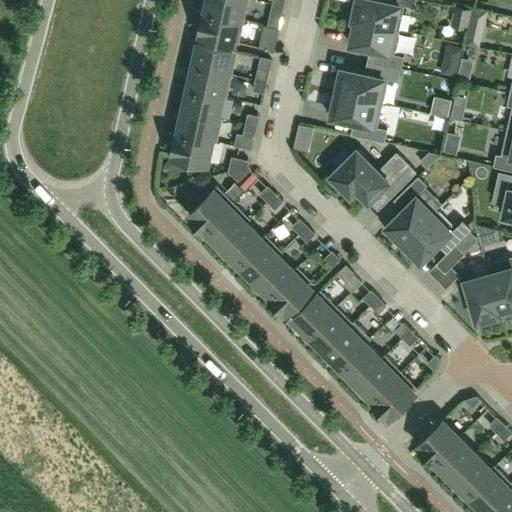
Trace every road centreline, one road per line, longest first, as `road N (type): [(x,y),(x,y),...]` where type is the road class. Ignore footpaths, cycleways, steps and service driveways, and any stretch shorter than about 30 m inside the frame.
road 1 (residential): [(314,0),(279,153),(476,358)]
road 2 (tertiary): [(54,206),(341,496)]
road 3 (tertiary): [(366,470),(128,230),(111,194)]
road 4 (tertiary): [(47,0),(14,121),(14,153),(54,206)]
road 5 (tertiary): [(111,194),(151,0)]
road 6 (residential): [(366,470),(476,358)]
